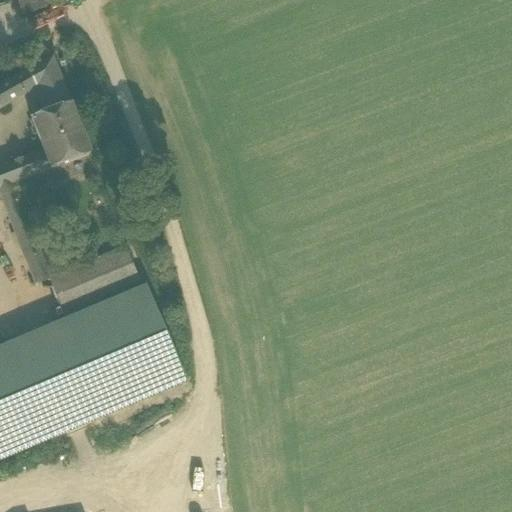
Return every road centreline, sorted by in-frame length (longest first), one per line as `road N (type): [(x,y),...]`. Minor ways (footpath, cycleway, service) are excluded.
road 1 (track): [(72,0),(217,378),(164,498),(167,511)]
road 2 (track): [(0,53),(133,0)]
